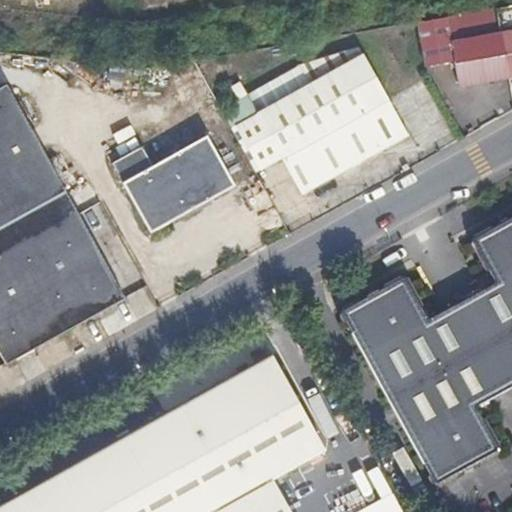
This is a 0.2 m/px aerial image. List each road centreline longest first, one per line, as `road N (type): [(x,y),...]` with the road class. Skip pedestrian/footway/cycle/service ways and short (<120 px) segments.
road 1 (residential): [(511,143),(0,425)]
road 2 (unknown): [(290,265),(409,485),(448,505),(511,472)]
